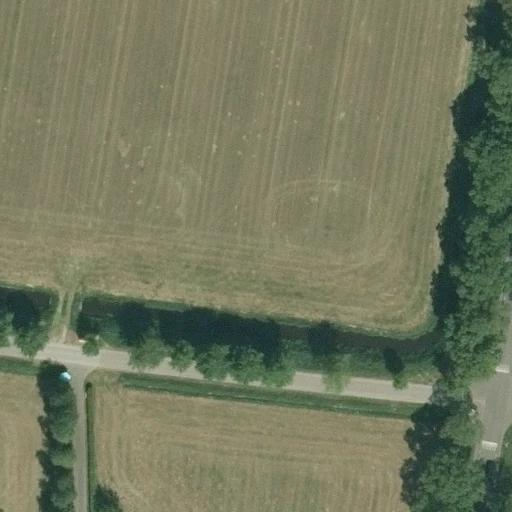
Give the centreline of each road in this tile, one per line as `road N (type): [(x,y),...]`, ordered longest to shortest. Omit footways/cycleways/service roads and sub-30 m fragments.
road 1 (unclassified): [(0,345),(493,402)]
road 2 (tertiary): [(493,402),(511,271)]
